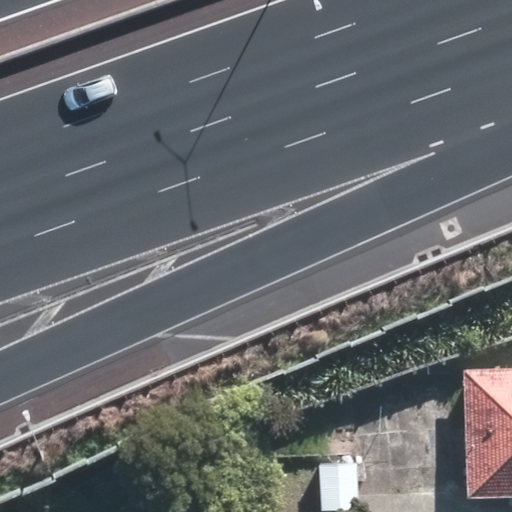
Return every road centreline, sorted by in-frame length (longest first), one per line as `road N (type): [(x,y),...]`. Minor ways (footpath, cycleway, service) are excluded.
road 1 (motorway): [(511,136),(436,185),(0,377)]
road 2 (motorway): [(421,0),(0,149)]
